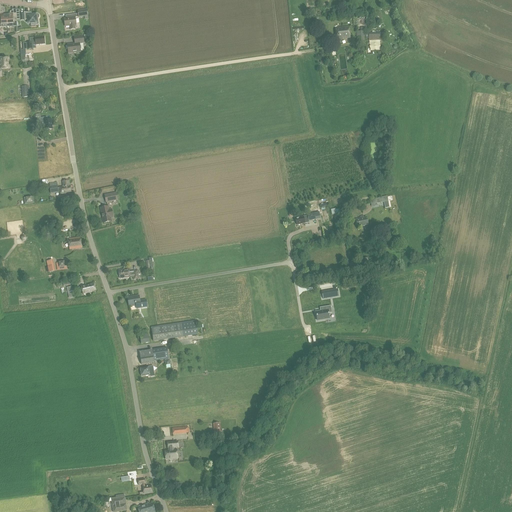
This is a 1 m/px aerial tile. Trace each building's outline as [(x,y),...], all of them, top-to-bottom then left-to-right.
[(7,14),(7,24),(13,24),(13,27),(17,26),(17,20),(17,17),(16,10),(12,9),(12,11),(10,12),(10,14),(7,14)] [(85,20),(88,19),(87,10),(78,11),(79,17),(84,16),(85,20)] [(39,14),(38,14),(37,14),(36,14),(35,14),(34,14),(34,15),(34,16),(32,16),(31,13),(24,12),(24,13),(24,20),(25,20),(28,20),(29,24),(31,24),(31,26),(39,25),(38,19),(39,19),(39,18),(39,17),(39,16),(39,15),(39,14)] [(71,18),(66,19),(64,19),(65,27),(70,26),(70,30),(75,29),(75,25),(76,25),(75,18),(71,18)] [(349,27),(335,28),(337,40),(350,38),(349,27)] [(67,45),(69,54),(81,52),(80,44),(84,43),(83,36),(74,37),(75,44),(67,45)] [(32,42),(33,45),(36,45),(45,44),(44,37),(35,38),(30,38),(30,43),(32,42)] [(0,69),(10,69),(9,57),(0,57),(0,69)] [(57,183),(49,184),(51,194),(59,193),(59,192),(60,192),(61,195),(71,193),(70,186),(69,181),(62,182),(63,187),(60,188),(58,188),(57,183)] [(117,193),(104,195),(106,203),(118,201),(117,193)] [(371,205),(387,202),(386,197),(370,200),(371,205)] [(112,210),(109,211),(108,208),(101,209),(103,216),(104,223),(111,222),(110,218),(110,217),(113,217),(112,210)] [(309,221),(315,220),(314,213),(310,214),(310,215),(303,217),(295,219),(297,225),(305,224),(309,223),(309,221)] [(360,216),(361,219),(356,220),(358,228),(368,225),(366,217),(364,218),(363,215),(360,216)] [(80,238),(68,239),(70,250),(82,248),(80,238)] [(47,262),(52,274),(57,271),(53,263),(56,262),(54,259),(47,262)] [(153,268),(152,260),(149,261),(145,261),(146,269),(150,269),(153,268)] [(67,262),(57,263),(57,270),(67,269),(67,262)] [(134,277),(134,280),(139,279),(138,271),(129,272),(129,269),(123,270),(119,270),(120,279),(134,277)] [(94,284),(81,287),(83,295),(96,291),(94,284)] [(73,289),(72,286),(66,288),(69,298),(75,297),(73,289)] [(129,306),(136,305),(137,309),(141,308),(147,307),(146,300),(140,301),(139,296),(134,296),(127,298),(129,306)] [(316,312),(317,321),(330,318),(329,313),(332,312),(330,306),(320,308),(321,311),(316,312)] [(151,327),(153,341),(198,335),(196,321),(151,327)] [(140,336),(141,344),(150,343),(148,334),(140,336)] [(167,348),(152,350),(154,361),(168,359),(167,348)] [(152,350),(139,352),(141,365),(154,363),(154,361),(152,350)] [(149,375),(151,377),(155,376),(153,366),(150,367),(141,368),(142,376),(149,375)] [(173,450),(165,451),(166,459),(178,458),(177,450),(174,450),(174,447),(178,447),(178,441),(168,442),(168,448),(172,447),(173,450)] [(145,483),(144,478),(137,479),(138,484),(142,484),(142,486),(143,491),(142,492),(142,491),(140,492),(140,494),(142,494),(144,494),(144,493),(152,492),(151,485),(145,486),(145,483)] [(112,511),(119,511),(127,511),(125,495),(116,496),(116,498),(111,498),(111,501),(112,504),(113,509),(112,511)] [(154,511),(153,503),(149,504),(138,507),(139,511),(154,511)]
